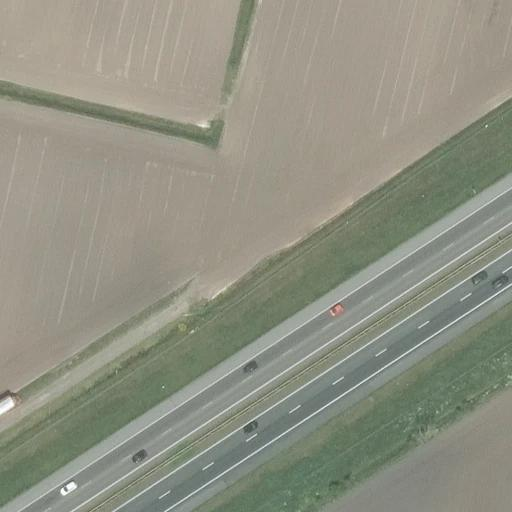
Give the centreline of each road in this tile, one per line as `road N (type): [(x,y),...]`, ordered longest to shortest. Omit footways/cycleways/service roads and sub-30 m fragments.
road 1 (motorway): [(511,205),(45,511)]
road 2 (motorway): [(140,511),(511,267)]
road 3 (unclassified): [(0,419),(168,308)]
